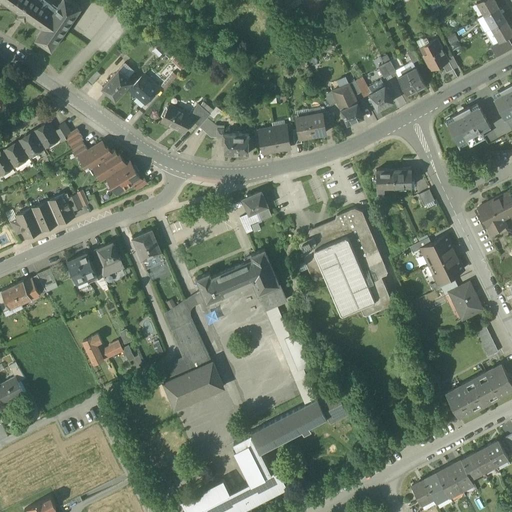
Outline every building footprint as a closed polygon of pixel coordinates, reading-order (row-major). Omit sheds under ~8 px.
[(35,38),(51,49),(80,7),(70,0),(67,0),(57,14),(53,11),(36,0),(1,0),(19,12),(18,14),(25,19),(27,17),(42,27),(35,38)] [(60,0),(53,11),(57,14),(67,0),(60,0)] [(478,0),(477,1),(484,14),(499,6),(494,0),(478,0)] [(506,19),(499,6),(484,14),(491,27),(506,19)] [(511,33),(511,29),(506,19),(491,27),(499,40),(499,41),(507,36),(511,33)] [(491,27),(485,31),(493,44),(499,40),(491,27)] [(511,46),(507,36),(499,41),(499,40),(493,44),(491,45),(497,56),(511,48),(511,46)] [(419,47),(430,68),(438,64),(438,63),(441,61),(441,62),(448,59),(447,58),(437,38),(419,47)] [(407,51),(412,61),(418,58),(413,48),(407,51)] [(448,59),(453,68),(458,65),(453,55),(447,58),(448,59)] [(441,62),(446,72),(453,68),(448,59),(441,62)] [(390,60),(384,63),(390,73),(395,70),(390,60)] [(390,73),(384,63),(378,66),(383,76),(390,73)] [(410,66),(405,68),(417,90),(423,87),(422,85),(425,83),(416,66),(411,69),(410,66)] [(102,87),(115,99),(132,81),(118,68),(102,87)] [(417,90),(405,68),(401,70),(403,73),(397,76),(406,93),(409,92),(410,94),(417,90)] [(87,80),(91,84),(101,73),(96,69),(87,80)] [(145,102),(159,87),(144,73),(130,89),(138,96),(138,95),(145,102)] [(355,80),(363,95),(369,92),(371,91),(363,76),(355,80)] [(349,84),(354,95),(360,92),(355,80),(349,84)] [(511,109),(511,81),(500,88),(502,92),(511,109)] [(337,102),(340,108),(356,101),(354,95),(349,84),(348,83),(332,90),(337,102)] [(369,92),(377,108),(393,100),(384,84),(371,91),(369,92)] [(324,94),(330,105),(337,102),(332,90),(324,94)] [(504,118),(511,113),(511,109),(502,92),(493,97),(504,118)] [(363,116),(356,101),(340,108),(347,123),(363,116)] [(177,127),(184,131),(191,117),(185,114),(186,112),(170,104),(170,102),(169,102),(161,120),(162,120),(163,119),(178,126),(177,127)] [(191,117),(200,125),(207,116),(210,113),(198,103),(191,117)] [(479,104),(470,109),(481,130),(491,125),(479,104)] [(322,111),(324,124),(330,122),(329,115),(323,105),(320,105),(321,111),(322,111)] [(447,122),(458,143),(467,138),(470,143),(484,136),(481,130),(470,109),(468,105),(453,114),(455,118),(447,122)] [(321,111),(309,114),(313,134),(326,132),(324,124),(322,111),(321,111)] [(313,134),(309,114),(296,116),(298,128),(300,137),(300,136),(313,134)] [(211,135),(217,135),(218,124),(207,116),(200,125),(211,135)] [(48,120),(34,129),(44,146),(58,137),(59,137),(54,130),(48,120)] [(59,124),(60,126),(65,134),(70,131),(64,121),(59,124)] [(285,125),(273,127),(277,148),(289,146),(287,135),(285,125)] [(65,135),(65,134),(60,126),(54,130),(59,137),(58,137),(60,140),(66,137),(65,135)] [(66,137),(68,140),(80,132),(76,127),(70,131),(65,134),(65,135),(66,137)] [(264,151),(277,148),(273,127),(260,129),(262,140),(264,151)] [(254,129),(256,141),(262,140),(260,129),(260,128),(254,129)] [(298,128),(292,129),(293,134),(295,143),(301,142),(300,136),(300,137),(298,128)] [(24,135),(19,138),(29,155),(31,154),(32,155),(43,149),(42,147),(44,146),(34,129),(27,133),(26,132),(23,134),(24,135)] [(224,151),(247,152),(249,133),(229,132),(229,129),(223,129),(223,136),(223,140),(225,141),(224,151)] [(68,140),(71,145),(83,137),(80,132),(68,140)] [(71,145),(74,150),(84,144),(81,139),(83,138),(83,137),(71,145)] [(3,148),(4,149),(14,165),(29,155),(19,138),(3,148)] [(101,178),(106,175),(126,163),(118,152),(117,153),(114,148),(111,150),(107,145),(105,146),(102,140),(87,149),(79,154),(79,155),(84,164),(89,161),(91,165),(87,168),(97,163),(100,168),(96,170),(101,178)] [(87,149),(84,144),(74,150),(72,151),(76,157),(79,155),(79,154),(87,149)] [(0,172),(0,173),(14,165),(4,149),(0,152),(0,172)] [(126,163),(106,175),(101,178),(102,179),(107,176),(117,192),(132,182),(140,177),(130,161),(126,163)] [(411,167),(393,168),(394,186),(412,185),(411,167)] [(394,186),(393,168),(376,168),(376,186),(377,186),(377,195),(384,195),(384,186),(394,186)] [(132,182),(136,189),(147,182),(142,175),(140,177),(132,182)] [(77,191),(78,192),(83,204),(88,201),(83,188),(77,191)] [(418,193),(423,204),(433,199),(428,188),(418,193)] [(258,208),(262,218),(272,214),(263,190),(245,197),(250,211),(258,208)] [(482,212),(492,231),(505,224),(501,218),(511,212),(511,197),(509,191),(484,203),(487,209),(482,212)] [(65,192),(48,199),(58,221),(74,214),(72,209),(67,197),(65,192)] [(78,192),(72,195),(78,206),(83,204),(78,192)] [(72,209),(78,206),(72,195),(67,197),(72,209)] [(48,199),(32,206),(41,228),(58,221),(48,199)] [(487,209),(484,203),(479,206),(482,212),(487,209)] [(341,312),(343,313),(367,302),(370,309),(373,310),(391,302),(392,299),(382,274),(386,272),(387,269),(362,209),(354,205),(336,213),(334,220),(324,224),(321,232),(314,235),(312,234),(301,239),(300,241),(302,245),(303,246),(302,248),(301,249),(306,262),(307,262),(312,275),(317,278),(325,274),(341,312)] [(41,228),(32,206),(15,214),(16,216),(22,230),(25,236),(41,228)] [(11,207),(5,209),(9,218),(14,216),(11,207)] [(246,226),(248,230),(257,227),(250,211),(241,215),(246,226)] [(9,220),(16,233),(22,230),(16,216),(9,220)] [(132,236),(141,258),(161,250),(152,228),(132,236)] [(422,247),(430,263),(455,251),(446,234),(431,242),(421,246),(422,247)] [(410,246),(413,251),(422,247),(421,246),(431,242),(429,236),(410,246)] [(98,248),(104,262),(119,256),(113,240),(97,247),(98,248)] [(254,279),(259,291),(280,282),(265,247),(257,251),(252,253),(245,256),(247,260),(212,274),(210,270),(198,275),(203,289),(207,297),(208,299),(254,279)] [(95,257),(99,265),(104,262),(98,248),(92,250),(95,257)] [(164,257),(161,250),(141,258),(144,265),(164,257)] [(77,255),(86,276),(96,272),(91,259),(87,251),(77,255)] [(438,280),(438,281),(448,276),(463,268),(455,251),(430,263),(438,280)] [(86,276),(77,255),(67,260),(76,280),(86,276)] [(124,266),(119,256),(104,262),(99,265),(101,270),(103,275),(124,266)] [(95,257),(91,259),(96,272),(101,270),(99,265),(95,257)] [(50,267),(37,273),(44,286),(56,280),(50,267)] [(98,277),(96,272),(86,276),(88,281),(98,277)] [(45,288),(44,286),(37,273),(31,277),(32,277),(39,292),(45,288)] [(86,276),(76,280),(79,285),(88,281),(86,276)] [(435,289),(440,286),(451,281),(448,276),(438,281),(438,280),(432,283),(435,289)] [(28,281),(25,283),(31,295),(33,294),(34,297),(39,295),(38,292),(39,292),(32,277),(31,277),(27,280),(28,281)] [(31,296),(31,295),(25,283),(24,281),(23,279),(13,284),(21,301),(31,296)] [(455,279),(451,281),(440,286),(444,295),(450,292),(449,291),(459,287),(455,279)] [(462,317),(463,319),(483,309),(478,299),(477,299),(474,292),(475,292),(469,281),(459,287),(449,291),(450,292),(453,299),(455,299),(464,316),(462,317)] [(287,298),(280,282),(259,291),(266,307),(277,303),(287,298)] [(12,284),(2,289),(10,306),(21,301),(13,284),(12,284)] [(0,303),(3,310),(10,306),(2,289),(0,289),(0,303)] [(191,304),(207,297),(203,289),(188,299),(191,304)] [(188,314),(191,304),(188,299),(166,313),(181,347),(195,340),(201,338),(188,314)] [(23,307),(21,301),(10,306),(3,310),(5,315),(23,307)] [(277,303),(266,307),(307,403),(315,399),(317,398),(304,366),(299,368),(286,336),(291,334),(277,303)] [(475,329),(488,356),(498,350),(485,324),(475,329)] [(121,331),(125,341),(131,338),(127,329),(121,331)] [(286,336),(299,368),(304,366),(311,363),(298,331),(291,334),(286,336)] [(105,348),(101,349),(98,342),(102,340),(98,332),(83,339),(94,362),(103,358),(108,355),(105,348)] [(113,353),(123,348),(119,340),(109,345),(113,353)] [(204,360),(195,340),(181,347),(187,358),(161,370),(164,378),(204,360)] [(108,355),(113,353),(109,345),(105,348),(108,355)] [(123,348),(129,360),(134,357),(128,345),(123,348)] [(211,356),(204,360),(164,378),(163,378),(174,405),(224,383),(212,356),(211,356)] [(511,385),(511,381),(502,363),(493,368),(494,369),(487,373),(486,370),(461,384),(462,386),(455,389),(454,387),(447,391),(446,391),(452,401),(459,414),(480,403),(481,405),(492,400),(491,397),(511,385)] [(16,376),(18,380),(25,377),(17,364),(11,367),(15,376),(16,376)] [(0,383),(0,390),(5,401),(24,391),(18,380),(16,376),(15,376),(0,383)] [(439,392),(445,405),(452,401),(446,391),(447,391),(445,389),(439,392)] [(252,430),(252,431),(261,449),(303,428),(304,431),(311,428),(309,425),(327,416),(331,422),(349,413),(338,390),(319,399),(318,397),(317,398),(315,399),(307,403),(252,430)] [(235,447),(251,480),(252,481),(266,474),(266,473),(272,470),(271,470),(261,449),(252,431),(234,440),(238,446),(235,447)] [(499,439),(486,446),(496,463),(508,457),(499,439)] [(486,446),(474,452),(483,470),(496,463),(486,446)] [(474,452),(461,459),(471,476),(483,470),(474,452)] [(461,459),(449,465),(460,486),(461,489),(470,484),(468,482),(472,480),(471,476),(461,459)] [(449,465),(437,472),(447,492),(449,495),(457,491),(456,488),(460,486),(449,465)] [(278,467),(271,470),(272,470),(266,473),(266,474),(252,481),(251,480),(230,490),(223,478),(181,499),(187,511),(202,511),(206,510),(207,511),(235,511),(288,486),(278,467)] [(437,472),(424,478),(434,496),(436,501),(445,496),(444,493),(447,492),(437,472)] [(422,502),(434,496),(424,478),(412,485),(422,502)] [(47,511),(45,507),(49,505),(50,508),(56,505),(51,494),(27,506),(30,511),(47,511)] [(363,511),(368,508),(364,503),(355,511),(363,511)]
